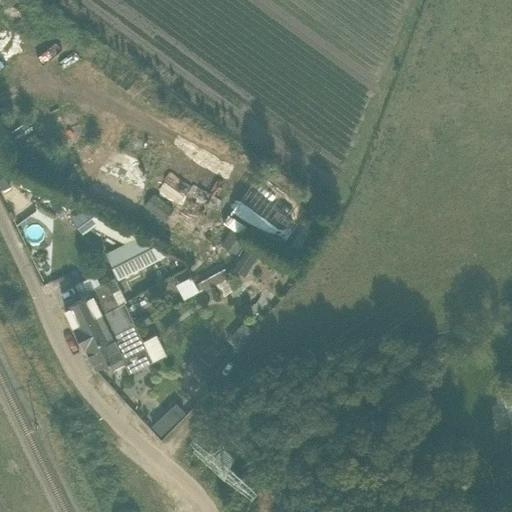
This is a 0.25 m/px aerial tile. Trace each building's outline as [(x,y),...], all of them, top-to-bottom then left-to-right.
[(0,0),(0,62),(27,52),(6,0),(0,0)] [(110,157),(99,169),(144,190),(146,173),(139,160),(125,154),(110,157)] [(213,187),(193,174),(183,189),(202,202),(213,187)] [(153,194),(144,206),(162,221),(172,209),(153,194)] [(93,227),(125,244),(117,247),(122,257),(110,263),(119,280),(165,256),(139,237),(94,214),(77,226),(83,235),(93,227)] [(230,229),(220,245),(236,255),(246,239),(230,229)] [(248,249),(234,271),(246,278),(259,256),(248,249)] [(220,261),(190,278),(198,293),(228,277),(220,261)] [(114,278),(101,285),(95,275),(75,285),(82,298),(74,302),(72,298),(64,302),(66,307),(65,307),(64,306),(64,307),(75,329),(126,305),(124,302),(118,305),(112,292),(119,288),(114,278)] [(84,348),(130,326),(135,324),(126,305),(75,329),(84,348)] [(130,326),(84,348),(95,371),(96,370),(110,363),(113,369),(125,364),(122,359),(146,347),(135,324),(130,326)] [(186,367),(206,384),(215,372),(196,356),(186,367)] [(439,369),(422,363),(416,380),(433,386),(439,369)] [(176,403),(151,426),(160,435),(185,413),(176,403)]
